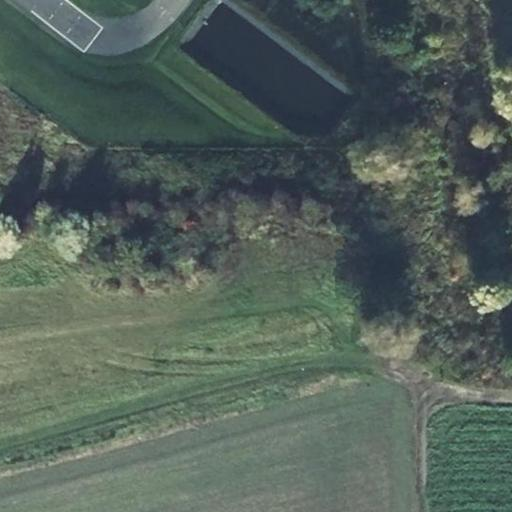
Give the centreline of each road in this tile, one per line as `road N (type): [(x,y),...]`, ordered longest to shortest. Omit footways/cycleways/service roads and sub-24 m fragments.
road 1 (track): [(511,392),(374,357),(292,354),(0,439)]
road 2 (track): [(463,383),(421,431),(423,511)]
